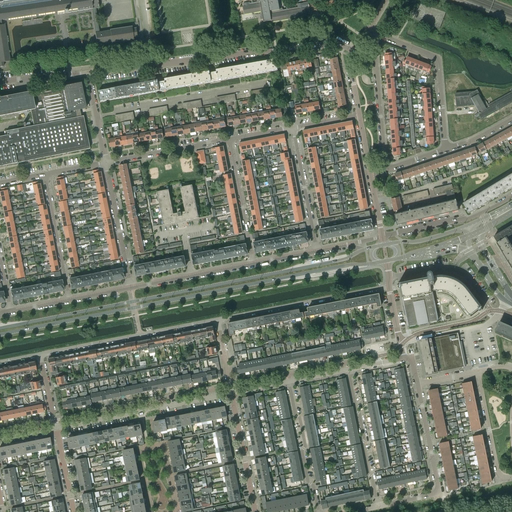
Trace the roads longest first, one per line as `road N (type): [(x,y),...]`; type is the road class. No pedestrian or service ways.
road 1 (secondary): [(0,334),(376,262)]
road 2 (secondary): [(372,247),(0,328)]
road 3 (residential): [(445,148),(437,57),(379,36),(373,46),(383,169)]
road 4 (residential): [(89,72),(344,47)]
road 5 (residential): [(40,354),(217,320)]
road 6 (residential): [(56,429),(232,392)]
road 7 (residential): [(217,320),(388,286)]
road 8 (residential): [(377,507),(437,493),(417,384)]
road 9 (residential): [(377,507),(350,369)]
road 10 (residential): [(511,196),(468,219),(382,236)]
road 11 (residential): [(288,381),(318,511)]
road 12 (residential): [(131,288),(106,162)]
road 13 (residential): [(69,300),(45,174)]
road 14 (residential): [(229,139),(253,264)]
road 15 (residential): [(317,251),(292,127)]
road 16 (residential): [(106,162),(229,139)]
road 17 (residential): [(255,511),(232,392)]
road 18 (residential): [(477,371),(498,474),(511,477)]
